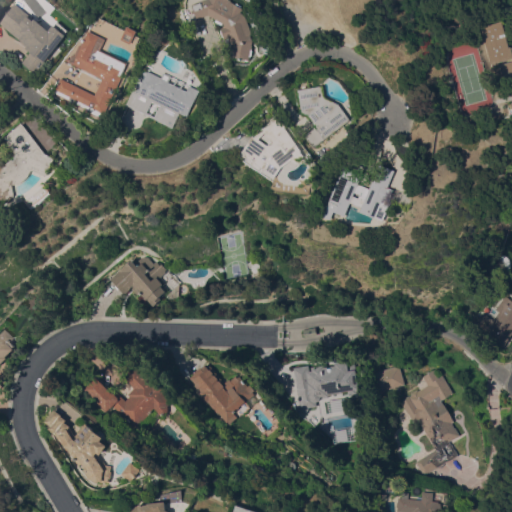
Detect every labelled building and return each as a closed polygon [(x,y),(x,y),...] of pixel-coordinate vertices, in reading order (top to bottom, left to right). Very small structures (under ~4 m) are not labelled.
[(230,0),(236,3),(238,3),(242,5),(242,7),(244,9),(243,9),(253,37),(249,59),(233,57),(234,51),(233,51),(234,42),(231,44),(229,36),(224,38),(223,36),(222,36),(220,30),(221,30),(221,28),(225,26),(224,23),(223,23),(221,25),(215,22),(216,19),(208,15),(197,18),(195,12),(193,13),(192,10),(194,9),(192,3),(202,0),(230,0)] [(49,30),(57,20),(72,33),(38,74),(23,62),(33,50),(1,23),(17,3),(49,30)] [(511,73),(502,76),(499,64),(511,60),(511,58),(490,63),(481,26),(502,20),(509,46),(511,46),(511,47),(511,46),(511,73)] [(133,43),(123,38),(130,25),(140,30),(133,43)] [(67,59),(68,57),(71,58),(74,53),(76,55),(82,43),(83,44),(85,40),(84,40),(85,38),(86,39),(91,30),(108,38),(103,49),(130,62),(124,74),(125,74),(106,114),(104,113),(102,117),(92,112),(93,111),(71,100),(55,92),(62,78),(97,94),(105,78),(67,59)] [(127,104),(144,69),(148,72),(149,70),(162,77),(165,72),(201,90),(189,115),(181,112),(174,127),(127,104)] [(352,120),(316,147),(306,135),(311,131),(312,129),(317,125),(310,114),(303,112),(299,89),(324,85),(326,95),(327,98),(340,104),(352,120)] [(262,166),(261,168),(252,162),(253,161),(242,153),(253,136),(255,137),(264,127),(273,120),(272,119),(276,116),(280,122),(283,120),(288,126),(287,127),(304,150),(303,151),(307,155),(299,161),(294,159),(283,167),(277,176),(262,166)] [(46,153),(55,157),(50,168),(49,172),(48,172),(46,176),(32,169),(26,178),(24,180),(21,182),(18,184),(14,184),(12,184),(15,196),(10,197),(10,198),(0,200),(0,165),(2,164),(4,164),(11,158),(13,159),(16,151),(4,137),(18,124),(19,125),(21,123),(46,153)] [(329,153),(325,156),(321,150),(324,147),(329,153)] [(345,167),(364,175),(360,184),(372,188),(379,170),(394,176),(390,187),(396,189),(391,201),(393,202),(386,220),(363,211),(364,207),(353,202),(348,215),(337,211),(333,219),(326,216),(345,167)] [(108,278),(118,269),(119,269),(130,258),(132,260),(134,258),(135,258),(137,260),(140,256),(141,257),(143,255),(145,257),(146,256),(152,263),(155,261),(159,265),(160,263),(166,269),(164,270),(165,271),(157,278),(163,284),(161,286),(166,291),(160,297),(162,298),(154,306),(147,298),(146,299),(144,297),(145,296),(143,294),(142,295),(139,292),(136,294),(130,287),(124,293),(124,292),(123,293),(108,278)] [(511,333),(503,347),(482,332),(484,330),(473,323),(481,312),(492,319),(498,311),(494,308),(504,295),(511,301),(511,333)] [(303,336),(302,329),(315,327),(316,334),(303,336)] [(0,386),(0,330),(1,329),(10,338),(8,339),(14,345),(12,347),(13,349),(5,356),(7,358),(0,364),(0,384),(1,386),(0,386)] [(309,365),(310,370),(313,370),(312,366),(325,365),(325,366),(336,365),(336,363),(348,361),(349,370),(357,369),(359,389),(356,389),(357,393),(348,394),(348,390),(342,391),(342,393),(341,393),(342,401),(316,405),(316,401),(314,402),(314,405),(308,406),(309,409),(307,409),(307,411),(300,412),(294,367),(309,365)] [(200,392),(202,390),(199,387),(198,388),(195,384),(190,377),(194,374),(194,373),(201,367),(202,368),(205,364),(210,369),(211,369),(214,372),(213,373),(214,375),(215,374),(219,378),(218,379),(219,380),(220,380),(224,385),(230,380),(240,372),(255,390),(253,391),(255,393),(246,401),(250,406),(247,409),(248,410),(243,414),(242,413),(239,416),(238,414),(237,416),(237,417),(229,424),(218,412),(217,413),(200,392)] [(381,391),(375,371),(400,364),(405,384),(381,391)] [(134,388),(123,376),(135,365),(152,383),(157,379),(165,390),(163,393),(173,402),(144,431),(138,426),(135,429),(113,407),(122,398),(125,400),(130,395),(128,394),(134,388)] [(449,460),(448,460),(424,475),(415,461),(436,449),(417,419),(413,422),(400,402),(402,401),(401,399),(417,389),(418,390),(428,384),(422,376),(433,369),(439,377),(442,375),(453,393),(441,400),(454,421),(451,423),(454,428),(455,427),(460,435),(452,440),(452,439),(449,441),(451,444),(458,455),(449,460)] [(94,375),(119,398),(106,412),(81,389),(94,375)] [(55,409),(62,415),(67,420),(66,422),(71,426),(68,430),(73,438),(85,423),(103,437),(101,440),(107,446),(100,455),(97,452),(95,455),(101,464),(111,465),(109,482),(99,481),(96,483),(90,478),(88,480),(84,473),(86,472),(84,469),(85,468),(81,463),(77,465),(68,449),(66,450),(60,440),(59,440),(56,435),(48,428),(50,425),(45,421),(55,409)] [(398,511),(398,507),(396,507),(397,501),(398,501),(398,498),(401,498),(402,491),(409,492),(408,498),(422,499),(423,491),(434,492),(433,501),(439,501),(439,503),(442,503),(441,511),(398,511)] [(131,511),(131,508),(141,507),(141,504),(168,501),(170,510),(171,510),(173,511),(131,511)]
